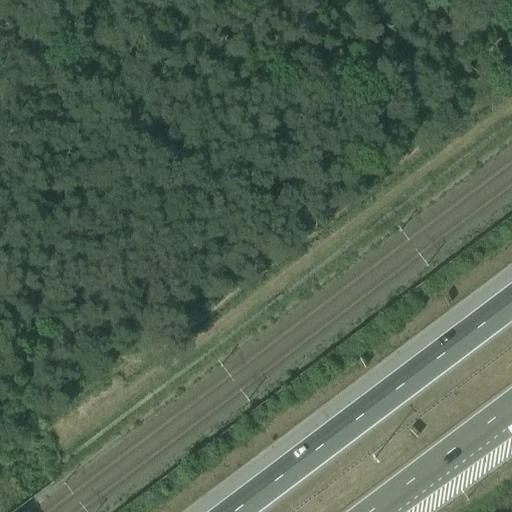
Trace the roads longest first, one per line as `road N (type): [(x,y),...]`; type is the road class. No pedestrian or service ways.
road 1 (motorway): [(511,316),(246,511)]
road 2 (motorway): [(374,511),(511,407)]
